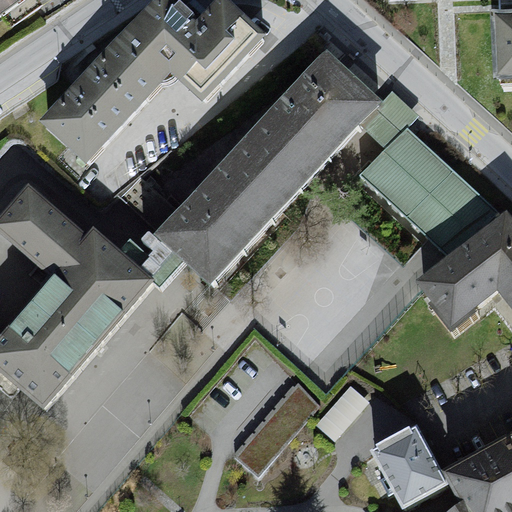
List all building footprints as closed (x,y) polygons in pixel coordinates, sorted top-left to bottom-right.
[(0,0),(0,16),(24,0),(0,0)] [(159,0),(42,125),(89,168),(175,77),(206,106),(269,39),(226,0),(222,0),(200,24),(173,0),(159,0)] [(511,10),(489,12),(492,85),(511,84),(511,10)] [(192,265),(229,298),(394,112),(335,59),(170,244),(192,265)] [(411,136),(364,182),(454,265),(506,225),(411,136)] [(0,361),(0,375),(59,424),(168,292),(155,280),(106,241),(100,248),(35,194),(2,235),(63,285),(1,361),(0,361)] [(454,265),(424,288),(466,343),(511,308),(511,221),(506,225),(454,265)] [(155,280),(168,292),(192,265),(170,244),(159,255),(169,265),(155,280)] [(257,471),(322,400),(299,379),(233,449),(257,471)] [(316,420),(335,436),(370,396),(351,380),(316,420)] [(424,437),(379,462),(406,511),(425,511),(456,495),(424,437)] [(511,511),(511,447),(456,478),(474,511),(511,511)]
